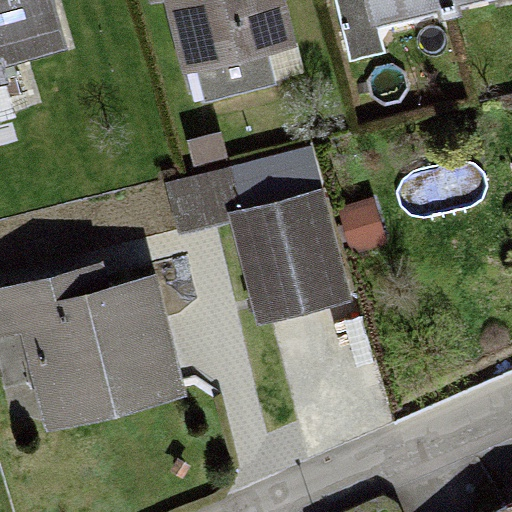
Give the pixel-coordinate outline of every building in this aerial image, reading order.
[(42,0),(0,0),(0,68),(58,50),(42,0)] [(147,0),(148,4),(164,0),(172,0),(194,86),(309,56),(294,0),(147,0)] [(511,0),(363,0),(371,35),(511,6),(511,0)] [(181,233),(238,222),(230,178),(173,188),(181,233)] [(327,204),(238,222),(260,324),(348,306),(327,204)] [(106,275),(0,301),(0,345),(26,339),(52,433),(186,397),(157,285),(112,297),(106,275)]
